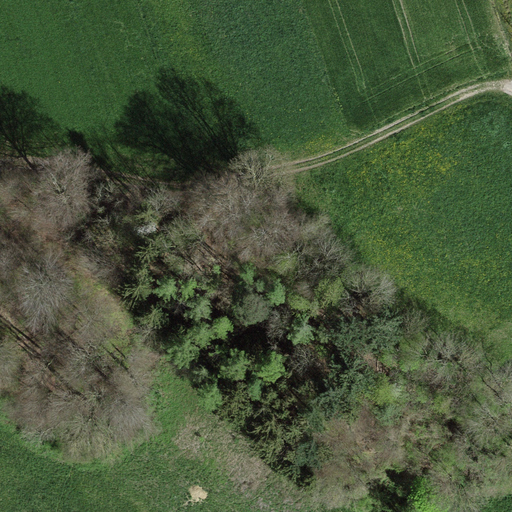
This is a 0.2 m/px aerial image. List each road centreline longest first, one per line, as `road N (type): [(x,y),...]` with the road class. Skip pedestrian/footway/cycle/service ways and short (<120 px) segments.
road 1 (track): [(0,162),(186,188),(243,181),(320,161),(467,91),(511,88)]
road 2 (track): [(154,0),(183,80),(243,181)]
